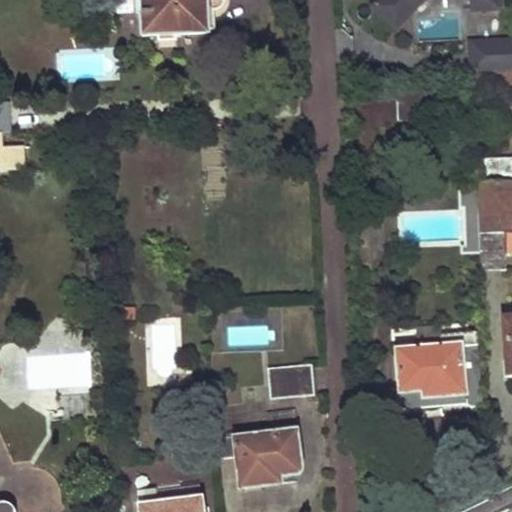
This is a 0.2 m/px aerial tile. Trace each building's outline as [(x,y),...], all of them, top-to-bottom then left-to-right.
[(136,0),(137,15),(141,15),(142,36),(207,33),(207,31),(206,8),(201,8),(200,0),(136,0)] [(200,0),(201,8),(206,8),(207,31),(214,31),(213,12),(217,11),(221,9),(223,5),(224,0),(200,0)] [(409,0),(378,0),(373,6),(396,28),(422,0),(411,0),(411,1),(409,0)] [(497,0),(409,0),(411,1),(411,0),(470,0),(471,10),(498,9),(497,0)] [(511,41),(470,44),(472,73),(511,70),(511,41)] [(511,70),(472,73),(472,85),(511,83),(511,70)] [(397,86),(398,122),(429,121),(429,117),(444,116),(443,85),(397,86)] [(0,133),(11,133),(10,103),(0,103),(0,133)] [(0,172),(23,171),(22,148),(0,149),(0,138),(0,172)] [(511,158),(476,160),(477,189),(480,253),(480,271),(506,272),(505,253),(511,253),(511,158)] [(480,253),(477,189),(461,190),(461,192),(462,201),(466,201),(466,209),(465,210),(466,248),(462,248),(462,254),(480,253)] [(396,351),(401,411),(466,405),(465,396),(481,395),(475,334),(441,337),(442,347),(415,349),(415,344),(397,346),(397,351),(396,351)] [(310,367),(268,371),(271,399),(313,396),(310,367)] [(280,484),(279,477),(294,476),(296,475),(298,475),(300,474),(301,472),(301,470),(300,468),(296,431),(251,437),(250,427),(225,430),(226,440),(217,441),(219,460),(235,458),(239,489),(280,484)] [(155,491),(137,494),(139,507),(157,505),(155,491)] [(157,505),(139,507),(139,511),(202,511),(201,499),(157,505)]
